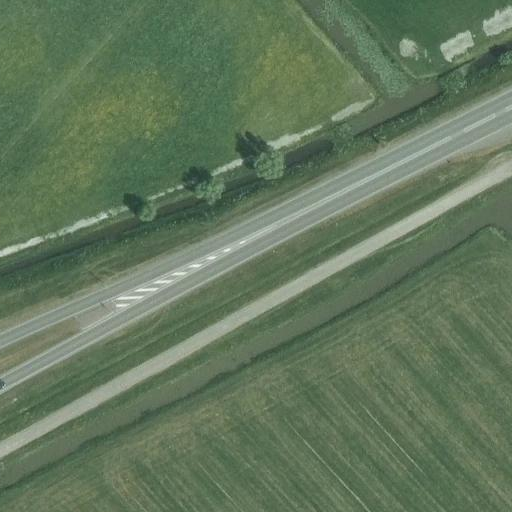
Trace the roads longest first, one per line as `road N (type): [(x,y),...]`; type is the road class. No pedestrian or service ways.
road 1 (unclassified): [(0,451),(511,169)]
road 2 (trunk): [(0,384),(247,251),(271,228)]
road 3 (trunk): [(271,228),(240,233),(0,342)]
road 4 (trunk): [(271,228),(511,107)]
